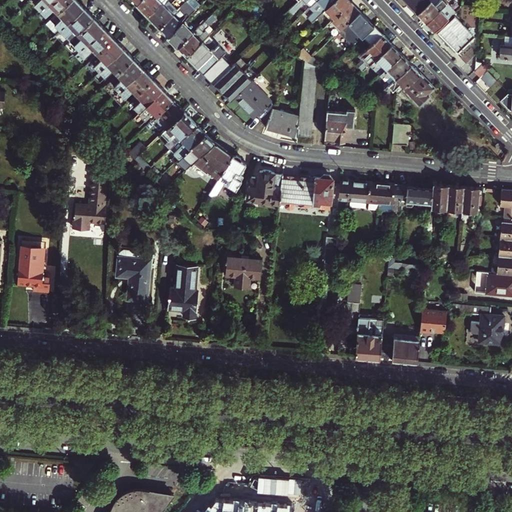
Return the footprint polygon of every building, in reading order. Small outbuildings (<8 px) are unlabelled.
[(39,0),(35,3),(41,9),(50,0),(39,0)] [(50,0),(41,9),(47,16),(55,8),(59,12),(71,0),(50,0)] [(85,7),(78,0),(71,0),(59,12),(51,19),(61,29),(85,7)] [(141,0),(137,4),(148,15),(164,0),(141,0)] [(160,27),(174,13),(170,9),(173,6),(167,0),(164,0),(148,15),(160,27)] [(168,36),(183,22),(200,5),(195,0),(187,0),(174,13),(160,27),(168,36)] [(311,5),(317,0),(299,0),(291,8),(295,12),(307,1),(311,5)] [(318,0),(322,4),(315,11),(309,17),(313,21),(324,10),(334,0),(318,0)] [(322,4),(318,0),(317,0),(311,5),(311,6),(315,11),(322,4)] [(333,19),(352,1),(350,0),(334,0),(324,10),(333,19)] [(406,0),(418,13),(431,0),(406,0)] [(431,0),(418,13),(427,22),(441,9),(449,0),(439,0),(436,3),(432,0),(431,0)] [(449,0),(441,9),(449,18),(459,9),(449,0)] [(333,20),(342,29),(361,11),(352,1),(333,19),(333,20)] [(244,2),(240,5),(251,17),(255,13),(252,10),(244,2)] [(85,7),(61,29),(71,40),(95,17),(85,7)] [(427,22),(436,31),(449,18),(441,9),(427,22)] [(361,11),(342,29),(340,31),(353,45),(363,36),(375,25),(361,11)] [(475,36),(456,15),(439,31),(440,33),(438,35),(443,40),(446,38),(452,44),(450,47),(454,52),(457,50),(459,52),(475,36)] [(71,40),(81,50),(104,27),(95,17),(71,40)] [(168,36),(179,46),(193,32),(183,22),(168,36)] [(193,32),(179,46),(188,56),(202,41),(199,38),(207,30),(202,24),(193,32)] [(360,66),(364,70),(372,62),(392,43),(375,25),(363,36),(371,44),(361,53),(367,60),(360,66)] [(94,49),(98,53),(114,38),(104,27),(81,50),(86,56),(94,49)] [(71,40),(61,29),(55,35),(66,45),(71,40)] [(199,38),(202,41),(210,33),(207,30),(199,38)] [(188,56),(204,72),(222,54),(226,50),(210,33),(202,41),(188,56)] [(95,64),(100,70),(124,48),(114,38),(98,53),(102,57),(95,64)] [(71,40),(66,45),(75,55),(81,50),(71,40)] [(381,64),(385,69),(402,52),(392,43),(372,62),(376,67),(378,64),(381,64)] [(511,45),(502,45),(501,56),(511,57),(511,45)] [(477,52),(472,47),(462,57),(467,62),(477,52)] [(114,69),(118,73),(133,58),(124,48),(100,70),(106,76),(114,69)] [(306,61),(307,62),(311,58),(302,49),(297,54),(306,61)] [(391,75),(395,79),(412,63),(402,52),(385,69),(382,72),(386,77),(388,74),(391,75)] [(204,72),(214,83),(218,78),(232,65),(222,54),(204,72)] [(114,85),(120,91),(143,68),(133,58),(118,73),(122,77),(114,85)] [(232,65),(218,78),(224,84),(222,86),(225,89),(244,70),(236,61),(232,65)] [(306,61),(305,74),(318,75),(318,67),(307,62),(306,61)] [(477,69),(475,71),(482,77),(489,70),(490,69),(484,63),(477,61),(477,69)] [(406,86),(420,72),(412,63),(395,79),(391,83),(389,84),(393,89),(401,81),(406,86)] [(378,64),(376,67),(382,72),(385,69),(381,64),(378,64)] [(133,89),(137,94),(153,78),(143,68),(120,91),(125,97),(133,89)] [(114,69),(106,76),(110,80),(118,73),(114,69)] [(244,70),(225,89),(228,92),(230,90),(235,96),(252,80),(253,79),(244,70)] [(489,70),(482,77),(486,82),(485,83),(489,87),(498,80),(489,70)] [(429,94),(436,88),(420,72),(406,86),(401,90),(410,98),(412,96),(422,107),(432,97),(429,94)] [(113,97),(120,91),(114,85),(122,77),(118,73),(110,80),(103,87),(113,97)] [(386,77),(391,83),(395,79),(391,75),(388,74),(386,77)] [(133,105),(139,111),(163,88),(153,78),(137,94),(141,98),(133,105)] [(267,124),(273,107),(275,103),(252,80),(235,96),(255,117),(258,114),(267,124)] [(304,80),(304,87),(316,88),(317,81),(304,80)] [(358,85),(351,82),(350,91),(357,92),(358,85)] [(304,87),(303,94),(316,95),(316,88),(304,87)] [(153,110),(157,114),(173,99),(163,88),(139,111),(145,117),(153,110)] [(129,101),(125,97),(120,91),(113,97),(123,107),(126,104),(129,101)] [(129,101),(126,104),(130,108),(133,105),(141,98),(137,94),(129,101)] [(303,94),(302,101),(315,102),(316,95),(303,94)] [(158,121),(165,129),(184,111),(175,101),(155,120),(156,122),(158,121)] [(302,101),(302,108),(315,109),(315,102),(302,101)] [(299,135),(300,128),(300,121),(301,115),(273,107),(267,124),(266,126),(299,135)] [(347,112),(328,110),(326,136),(336,137),(336,139),(345,140),(347,123),(355,123),(356,110),(347,109),(347,112)] [(177,133),(182,138),(196,124),(184,111),(165,129),(163,131),(171,139),(174,136),(177,133)] [(301,115),(300,121),(313,123),(314,116),(301,114),(301,115)] [(313,123),(300,121),(300,128),(313,130),(313,123)] [(411,124),(396,123),(394,143),(409,145),(411,124)] [(196,124),(182,138),(181,139),(185,143),(180,147),(174,153),(177,155),(172,160),(174,163),(186,151),(205,133),(196,124)] [(313,130),(300,128),(299,135),(312,136),(313,130)] [(205,133),(186,151),(195,161),(215,142),(205,133)] [(176,143),(180,147),(185,143),(181,139),(179,141),(176,143)] [(222,147),(215,142),(195,161),(193,162),(202,169),(205,166),(219,177),(232,157),(221,149),(222,147)] [(139,145),(130,154),(134,159),(146,148),(143,144),(139,145)] [(233,155),(222,147),(221,149),(232,157),(233,155)] [(244,175),(243,174),(241,173),(245,165),(246,163),(233,155),(232,157),(219,177),(209,194),(212,196),(218,195),(224,185),(230,189),(232,186),(237,189),(242,180),(241,179),(244,175)] [(258,199),(260,199),(280,201),(283,174),(261,171),(260,178),(253,177),(252,187),(250,187),(249,198),(252,198),(252,200),(256,200),(258,199)] [(320,178),(283,174),(280,201),(286,202),(287,208),(290,210),(294,207),(296,203),(300,203),(300,205),(309,206),(310,204),(314,205),(314,203),(319,203),(319,207),(330,208),(333,178),(330,175),(324,174),(320,178)] [(341,179),(339,198),(394,203),(396,184),(341,179)] [(414,201),(431,202),(433,187),(396,184),(394,203),(393,213),(399,214),(401,199),(406,200),(406,203),(408,205),(411,206),(414,204),(414,201)] [(433,187),(431,202),(431,209),(447,210),(450,185),(433,184),(433,187)] [(464,186),(450,185),(447,210),(462,211),(464,186)] [(485,188),(464,186),(462,211),(483,213),(485,188)] [(79,203),(78,219),(110,222),(111,206),(108,206),(110,189),(95,188),(93,205),(79,203)] [(511,190),(503,190),(502,206),(506,206),(505,217),(511,217),(511,190)] [(389,261),(395,262),(399,214),(393,213),(393,214),(389,261)] [(497,238),(511,239),(511,221),(504,221),(502,234),(498,234),(497,238)] [(325,263),(333,264),(335,238),(327,237),(325,263)] [(511,256),(511,239),(497,238),(497,243),(502,244),(501,255),(511,256)] [(242,257),(229,256),(227,275),(237,276),(236,288),(250,289),(251,277),(261,278),(263,259),(248,258),(248,256),(242,255),(242,257)] [(494,272),(511,273),(511,256),(501,255),(499,268),(495,267),(494,272)] [(152,260),(120,257),(118,276),(132,277),(130,300),(148,302),(152,260)] [(426,265),(395,262),(389,261),(388,268),(425,271),(426,265)] [(44,272),(45,264),(20,262),(18,284),(34,285),(34,289),(50,291),(51,273),(44,272)] [(199,267),(178,265),(176,288),(172,288),(171,295),(170,296),(169,301),(170,302),(170,309),(185,310),(185,317),(196,318),(199,290),(196,290),(199,267)] [(511,276),(488,274),(486,293),(511,295),(511,276)] [(362,285),(354,284),(351,317),(343,316),(342,332),(357,334),(359,314),(362,285)] [(482,313),(481,321),(472,321),(471,332),(480,333),(480,341),(502,343),(505,315),(491,313),(491,306),(453,303),(452,310),(482,313)] [(445,333),(447,310),(429,309),(429,304),(423,304),(420,331),(445,333)] [(381,351),(382,336),(384,316),(359,314),(357,334),(355,356),(380,359),(381,351)] [(393,352),(392,360),(417,362),(420,336),(417,336),(417,339),(394,337),(382,336),(381,351),(393,352)] [(175,494),(140,488),(111,507),(109,511),(161,511),(166,506),(165,505),(175,494)] [(111,507),(140,488),(134,488),(130,489),(126,491),(121,494),(118,497),(114,501),(111,507)]
